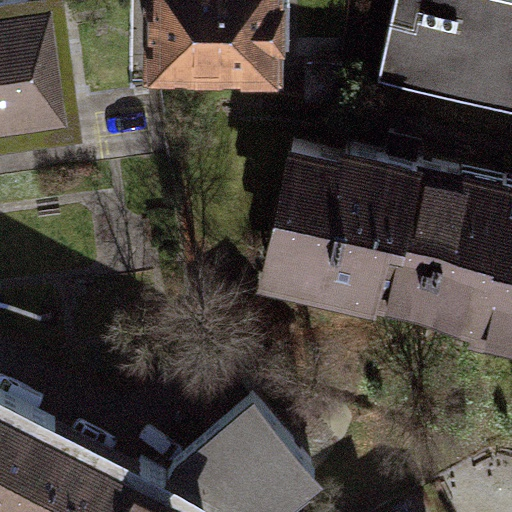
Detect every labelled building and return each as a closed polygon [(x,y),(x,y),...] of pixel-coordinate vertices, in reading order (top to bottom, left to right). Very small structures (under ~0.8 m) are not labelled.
[(0,129),(69,122),(55,0),(31,0),(0,4),(0,129)] [(283,0),(145,0),(148,90),(286,86),(283,0)] [(511,0),(397,0),(380,80),(511,109),(511,0)] [(511,169),(294,123),(257,284),(511,336),(511,169)] [(191,511),(198,500),(0,403),(0,511),(191,511)]
